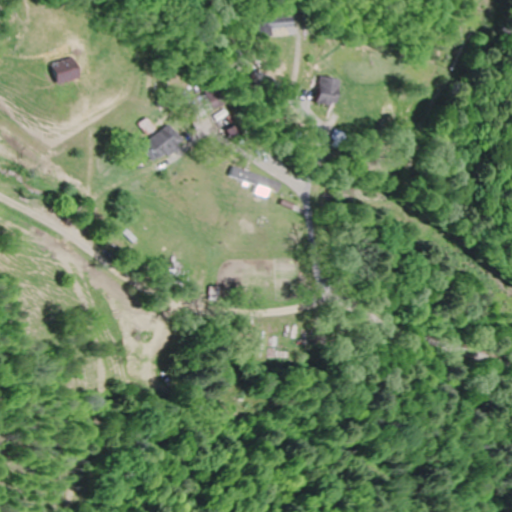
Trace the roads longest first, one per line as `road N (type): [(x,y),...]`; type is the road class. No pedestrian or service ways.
road 1 (residential): [(511,372),(331,298),(246,311),(168,298),(0,191)]
road 2 (residential): [(307,113),(320,138),(306,209),(324,298)]
